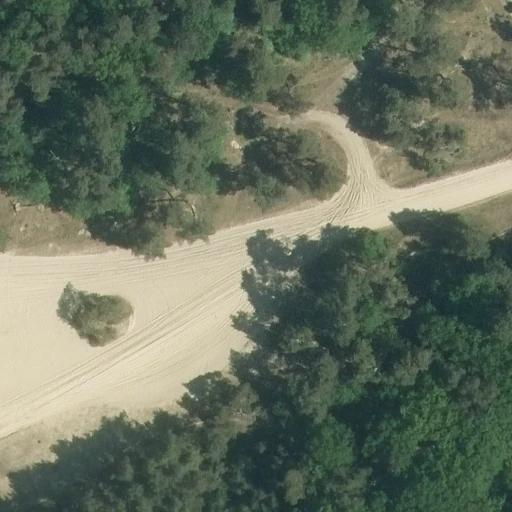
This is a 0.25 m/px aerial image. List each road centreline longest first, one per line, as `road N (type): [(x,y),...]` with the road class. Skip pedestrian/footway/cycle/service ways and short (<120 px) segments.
road 1 (track): [(511,12),(499,56),(473,97),(419,126),(344,196),(338,216),(27,282)]
road 2 (track): [(511,174),(379,215),(310,246),(0,413)]
road 3 (track): [(429,0),(328,93),(308,100),(214,97),(113,81),(0,96)]
